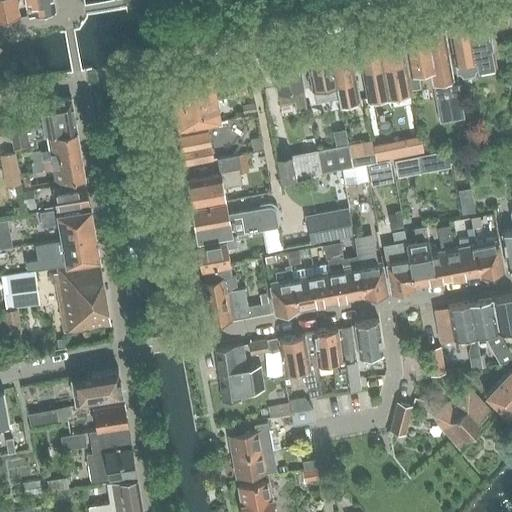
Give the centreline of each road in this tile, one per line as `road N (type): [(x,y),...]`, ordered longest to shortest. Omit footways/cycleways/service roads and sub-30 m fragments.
road 1 (residential): [(199,340),(150,67),(511,1)]
road 2 (residential): [(199,340),(511,282)]
road 3 (residential): [(126,350),(77,86)]
road 4 (residential): [(152,511),(126,350)]
road 5 (residential): [(0,374),(126,350)]
